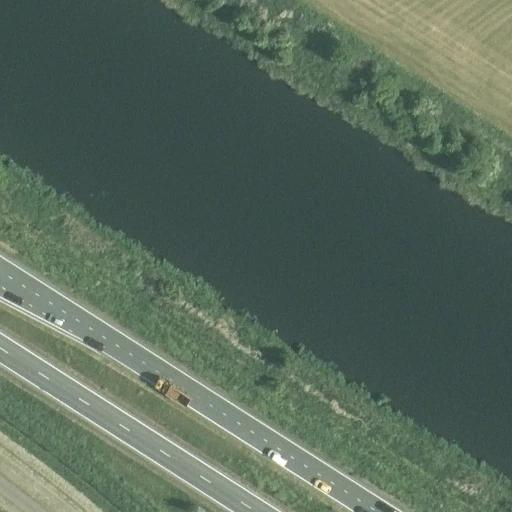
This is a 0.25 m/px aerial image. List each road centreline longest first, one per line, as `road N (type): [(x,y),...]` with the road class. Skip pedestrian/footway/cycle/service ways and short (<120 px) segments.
road 1 (trunk): [(377,511),(0,273)]
road 2 (trunk): [(0,349),(254,511)]
